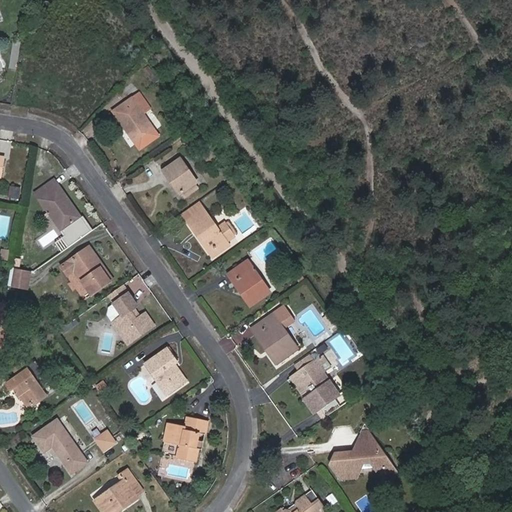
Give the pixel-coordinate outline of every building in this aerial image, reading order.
[(144,70),(154,83),(159,80),(149,67),(144,70)] [(112,112),(125,130),(127,128),(135,139),(153,128),(132,98),(112,112)] [(127,128),(125,130),(136,144),(155,131),(153,128),(135,139),(127,128)] [(182,194),(196,184),(197,183),(181,159),(163,171),(180,196),(182,194)] [(213,169),(219,176),(223,173),(218,165),(213,169)] [(54,180),(52,182),(79,220),(81,218),(54,180)] [(79,220),(52,182),(35,194),(61,232),(79,220)] [(199,188),(196,184),(182,194),(185,199),(199,188)] [(187,222),(194,232),(196,230),(205,244),(203,245),(208,251),(225,239),(227,243),(235,238),(234,236),(226,225),(225,223),(218,228),(204,210),(187,222)] [(229,223),(226,225),(234,236),(237,234),(229,223)] [(196,230),(194,232),(203,245),(205,244),(196,230)] [(228,243),(227,243),(225,239),(208,251),(211,256),(228,243)] [(65,265),(71,274),(74,271),(91,296),(110,282),(103,271),(105,270),(89,247),(65,265)] [(228,276),(243,297),(245,295),(252,305),(270,292),(249,261),(228,276)] [(67,276),(71,274),(65,265),(61,268),(67,276)] [(16,270),(14,285),(30,287),(33,273),(16,270)] [(113,280),(105,270),(103,271),(110,282),(113,280)] [(108,298),(114,306),(129,295),(124,287),(108,298)] [(129,295),(114,306),(122,317),(113,324),(127,344),(153,326),(145,314),(141,317),(136,321),(130,312),(135,309),(138,307),(129,295)] [(245,295),(243,297),(250,306),(252,305),(245,295)] [(294,322),(283,307),(273,314),(277,320),(258,334),(272,354),(270,356),(276,365),(298,349),(283,329),(294,322)] [(141,317),(135,309),(130,312),(136,321),(141,317)] [(258,334),(277,320),(273,314),(251,330),(270,356),(272,354),(258,334)] [(9,326),(0,326),(0,351),(9,351),(9,326)] [(172,367),(175,365),(177,363),(167,349),(146,365),(167,395),(183,384),(172,367)] [(296,366),(300,371),(315,360),(311,355),(296,366)] [(326,418),(341,407),(335,399),(340,395),(315,360),(300,371),(295,374),(307,390),(310,388),(313,393),(310,396),(319,410),(320,409),(326,418)] [(37,400),(39,403),(47,397),(23,363),(13,370),(17,377),(6,385),(11,392),(14,390),(17,393),(15,395),(20,401),(22,400),(27,407),(37,400)] [(186,381),(175,365),(172,367),(183,384),(186,381)] [(295,374),(292,377),(306,398),(310,396),(313,393),(310,388),(307,390),(295,374)] [(97,386),(101,392),(107,387),(103,382),(97,386)] [(369,404),(378,417),(387,411),(378,398),(369,404)] [(27,411),(39,403),(37,400),(27,407),(25,408),(27,411)] [(0,424),(0,425),(2,425),(12,423),(15,422),(16,421),(17,419),(16,418),(16,414),(15,413),(13,413),(11,414),(9,415),(6,414),(2,413),(0,413),(0,412),(0,424)] [(199,434),(201,434),(204,421),(186,417),(184,427),(168,424),(164,443),(180,446),(177,459),(195,463),(198,449),(196,449),(199,434)] [(53,446),(72,473),(87,463),(58,421),(34,437),(44,452),(53,446)] [(111,428),(97,437),(106,451),(121,442),(111,428)] [(350,455),(349,453),(336,454),(331,466),(341,480),(356,478),(360,470),(357,465),(371,463),(375,468),(384,482),(392,481),(396,472),(367,432),(363,432),(355,452),(356,455),(350,455)] [(205,434),(201,434),(199,434),(196,449),(198,449),(202,450),(205,434)] [(145,451),(140,443),(134,447),(140,454),(145,451)] [(125,480),(97,500),(105,511),(113,511),(129,501),(131,504),(139,499),(137,496),(144,491),(129,469),(121,474),(125,480)] [(312,491),(305,496),(312,505),(319,500),(312,491)] [(290,511),(287,510),(284,511),(282,509),(277,511),(325,511),(327,511),(319,500),(312,505),(305,496),(296,502),(296,504),(296,507),(290,511)] [(113,511),(105,511),(97,500),(94,502),(101,511),(120,511),(131,504),(129,501),(113,511)]
